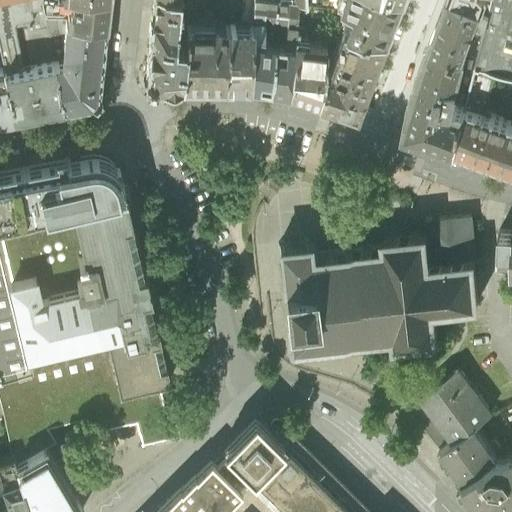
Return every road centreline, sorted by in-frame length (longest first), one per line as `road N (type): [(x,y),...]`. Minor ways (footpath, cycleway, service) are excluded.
road 1 (residential): [(253,393),(209,277),(126,117)]
road 2 (residential): [(373,144),(297,116),(229,108),(126,117)]
road 3 (residential): [(253,393),(324,413),(433,511)]
road 4 (residential): [(253,393),(109,511)]
road 5 (residential): [(373,144),(427,0)]
road 6 (residential): [(511,191),(373,144)]
road 7 (residential): [(0,141),(126,117)]
